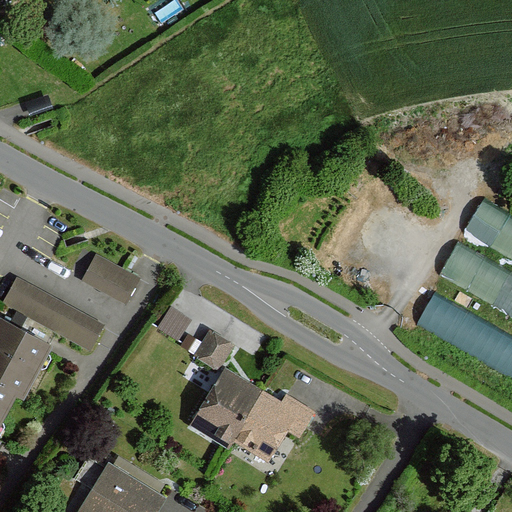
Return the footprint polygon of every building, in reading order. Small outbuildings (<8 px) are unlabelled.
[(511,250),(511,211),(486,197),(469,226),(511,250)] [(445,272),(511,308),(511,269),(461,242),(445,272)] [(142,279),(99,257),(85,283),(128,304),(142,279)] [(103,326),(18,280),(6,305),(89,351),(103,326)] [(511,330),(436,292),(421,322),(511,368),(511,330)] [(162,325),(183,336),(196,314),(175,302),(162,325)] [(0,415),(12,393),(22,398),(50,345),(0,318),(0,415)] [(212,332),(198,354),(218,366),(231,343),(212,332)] [(230,370),(195,424),(228,445),(233,437),(266,458),(288,424),(300,432),(313,412),(289,396),(283,405),(230,370)] [(153,511),(163,496),(111,464),(82,511),(153,511)]
